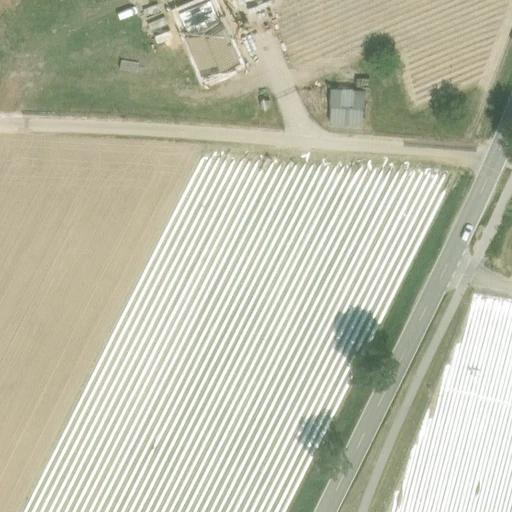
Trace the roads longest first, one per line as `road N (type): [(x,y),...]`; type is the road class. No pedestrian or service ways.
road 1 (track): [(496,156),(0,122)]
road 2 (secondary): [(511,116),(324,511)]
